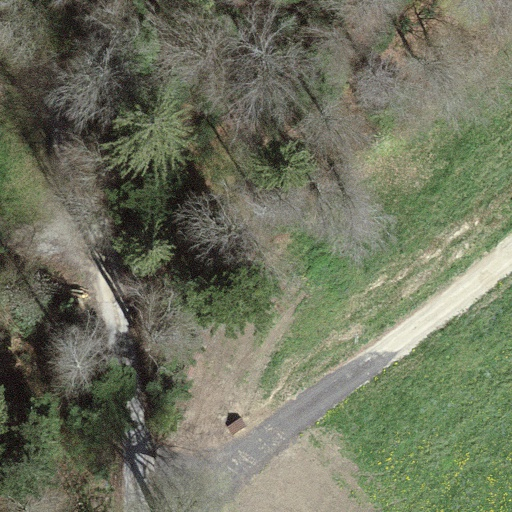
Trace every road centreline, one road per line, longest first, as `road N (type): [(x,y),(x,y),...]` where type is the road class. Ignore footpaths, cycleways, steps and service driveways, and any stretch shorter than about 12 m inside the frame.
road 1 (unclassified): [(24,0),(108,253),(131,383),(136,511)]
road 2 (track): [(176,511),(511,251)]
